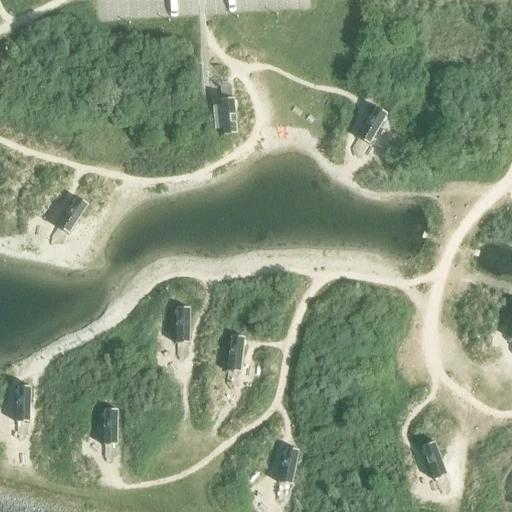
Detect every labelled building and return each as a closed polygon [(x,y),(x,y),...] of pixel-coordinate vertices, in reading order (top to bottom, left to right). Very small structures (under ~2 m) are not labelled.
[(232,99),(218,100),(222,136),(236,135),(232,99)] [(374,108),(356,138),(368,145),(386,115),(374,108)] [(75,198),(56,226),(66,233),(86,205),(75,198)] [(188,308),(174,308),(175,313),(174,329),(174,342),(187,342),(188,313),(188,308)] [(226,368),(225,371),(238,372),(241,343),(242,338),(229,336),(229,340),(226,368)] [(15,387),(14,421),(16,421),(28,421),(28,400),(29,387),(15,387)] [(102,428),(101,445),(115,445),(115,425),(116,410),(102,410),(102,428)] [(432,443),(420,447),(432,480),(444,476),(432,443)] [(283,448),(275,482),(289,485),(297,451),(283,448)]
